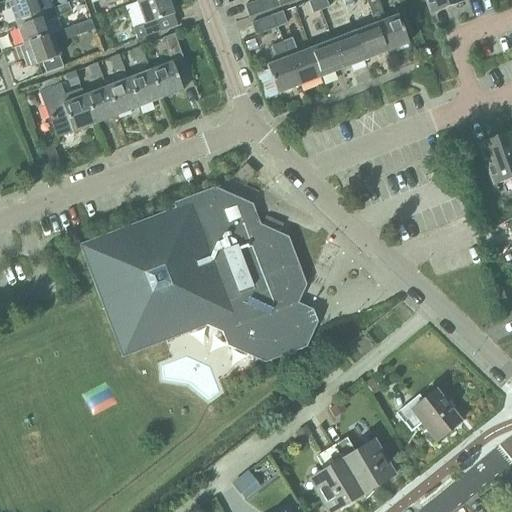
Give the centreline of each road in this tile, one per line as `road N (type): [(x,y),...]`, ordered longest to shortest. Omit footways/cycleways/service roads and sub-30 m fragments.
road 1 (residential): [(511,374),(304,175)]
road 2 (residential): [(0,222),(250,127)]
road 3 (residential): [(304,175),(475,106)]
road 4 (residential): [(250,127),(205,0)]
